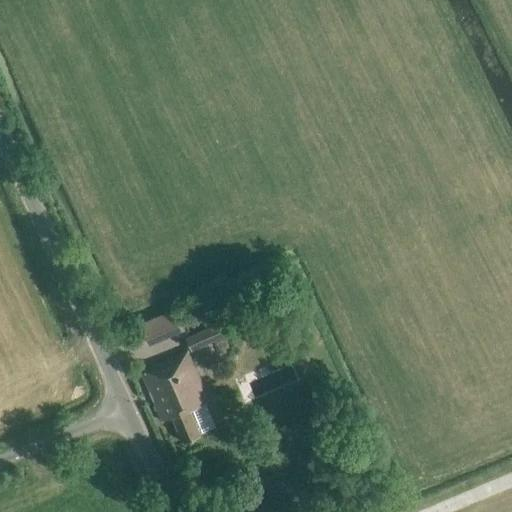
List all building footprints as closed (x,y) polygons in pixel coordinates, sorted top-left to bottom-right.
[(291,285),(285,288),(288,293),(294,291),(291,285)] [(186,330),(176,308),(137,325),(147,347),(186,330)] [(209,328),(214,340),(226,334),(217,316),(206,321),(209,328)] [(214,341),(214,340),(209,328),(185,338),(189,351),(214,341)] [(198,436),(187,410),(207,401),(187,352),(154,367),(155,369),(141,375),(161,421),(171,417),(182,443),(198,436)]
